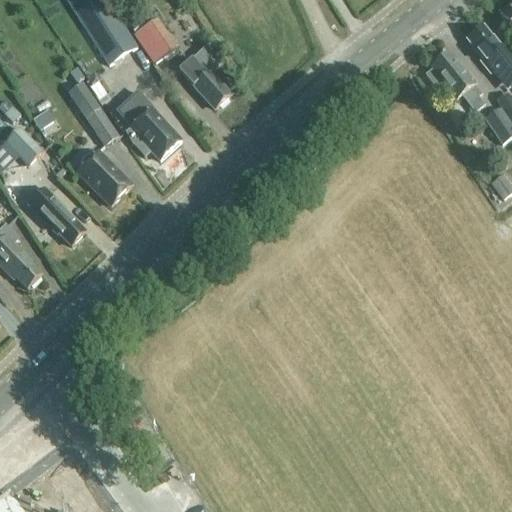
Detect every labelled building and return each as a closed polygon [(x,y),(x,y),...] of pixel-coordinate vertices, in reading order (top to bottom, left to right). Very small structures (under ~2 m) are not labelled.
[(64,0),(109,69),(139,50),(107,0),(64,0)] [(511,6),(499,16),(511,33),(511,6)] [(157,22),(133,38),(153,67),(177,51),(157,22)] [(491,44),(481,32),(467,43),(482,62),(479,65),(487,76),(490,73),(505,93),(511,88),(511,60),(510,58),(508,60),(494,42),(491,44)] [(193,62),(194,64),(180,76),(202,101),(205,98),(218,112),(230,102),(221,89),(223,87),(212,75),(220,67),(205,51),(193,62)] [(459,99),(473,116),(482,109),(477,102),(480,99),(458,71),(456,73),(447,60),(433,71),(435,72),(427,78),(447,105),(453,101),(454,103),(459,99)] [(95,105),(99,111),(108,105),(95,86),(86,92),(95,105)] [(100,112),(99,111),(95,105),(86,92),(82,87),(68,97),(86,122),(88,121),(100,112)] [(511,100),(509,95),(496,104),(511,128),(511,100)] [(59,125),(76,118),(68,100),(51,108),(59,125)] [(128,131),(125,134),(126,136),(132,146),(145,160),(150,155),(151,156),(159,165),(160,164),(182,144),(151,110),(128,131)] [(88,121),(86,122),(105,150),(119,140),(100,112),(88,121)] [(511,135),(497,113),(485,122),(502,148),(511,141),(511,135)] [(8,144),(31,167),(43,155),(20,132),(8,144)] [(51,160),(67,174),(80,158),(63,144),(51,160)] [(131,193),(98,159),(77,179),(101,204),(101,203),(111,213),(131,193)] [(490,187),(503,204),(511,197),(511,190),(503,178),(496,183),(490,187)] [(44,193),(26,211),(56,241),(59,239),(72,252),(84,240),(62,218),(65,215),(44,193)] [(0,273),(13,287),(16,284),(27,295),(40,282),(24,265),(27,262),(16,250),(14,252),(12,250),(18,245),(5,232),(0,236),(0,273)] [(73,511),(96,511),(131,485),(80,421),(32,460),(73,511)] [(30,511),(31,511),(21,510),(11,497),(0,506),(0,511),(30,511)]
